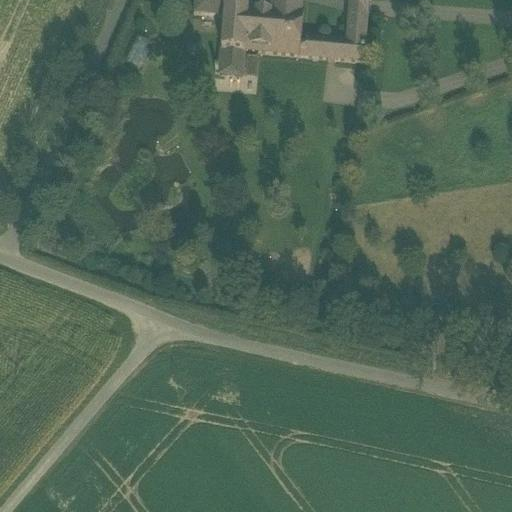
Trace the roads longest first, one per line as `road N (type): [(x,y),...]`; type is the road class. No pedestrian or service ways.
road 1 (unclassified): [(511,402),(178,325)]
road 2 (unclassified): [(118,0),(1,259)]
road 3 (unclassified): [(17,511),(178,325)]
road 4 (unclassified): [(178,325),(1,259)]
